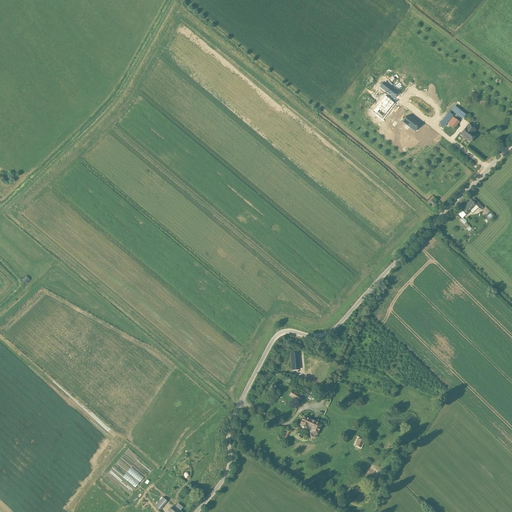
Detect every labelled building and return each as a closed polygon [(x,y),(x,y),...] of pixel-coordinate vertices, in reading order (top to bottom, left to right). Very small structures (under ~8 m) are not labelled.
[(434,72),(427,81),(442,93),(450,84),(434,72)] [(383,80),(378,86),(393,98),(398,92),(383,80)] [(445,90),(452,95),(455,90),(449,85),(445,90)] [(395,104),(386,96),(374,112),(383,119),(395,104)] [(452,116),(446,123),(454,129),(459,122),(452,116)] [(409,117),(404,124),(414,131),(419,125),(409,117)] [(466,127),(461,134),(463,136),(462,136),(463,137),(464,136),(471,142),(476,135),(473,133),(475,129),(469,124),(466,128),(466,127)] [(472,200),(461,210),(465,215),(471,210),(473,213),(478,207),(481,210),(483,208),(474,198),(472,200)] [(490,212),(484,216),(488,220),(493,217),(490,212)] [(292,391),(290,395),(298,401),(301,396),(292,391)] [(301,423),(299,426),(307,429),(308,426),(312,428),(310,432),(310,433),(310,435),(311,436),(313,437),(314,437),(315,436),(316,435),(317,435),(322,424),(314,421),(313,420),(304,416),(301,423)] [(175,506),(174,505),(168,511),(181,511),(180,510),(183,507),(177,503),(175,506)]
